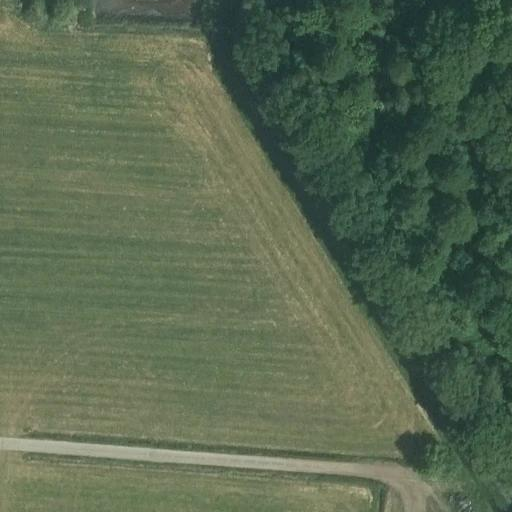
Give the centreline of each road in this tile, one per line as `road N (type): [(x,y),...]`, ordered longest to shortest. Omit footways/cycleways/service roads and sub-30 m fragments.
road 1 (track): [(511,510),(243,61),(255,0)]
road 2 (track): [(0,444),(440,476),(465,511)]
